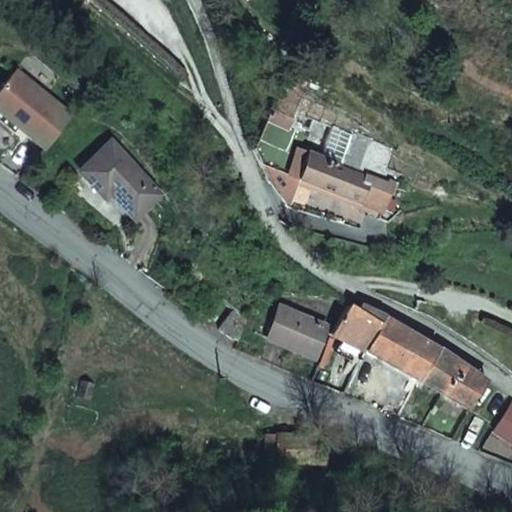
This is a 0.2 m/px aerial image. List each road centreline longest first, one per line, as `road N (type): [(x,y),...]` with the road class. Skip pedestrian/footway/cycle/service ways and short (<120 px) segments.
road 1 (residential): [(0,191),(205,346),(363,429),(511,485)]
road 2 (residential): [(511,384),(426,324),(324,273),(270,226),(234,135),(198,0)]
